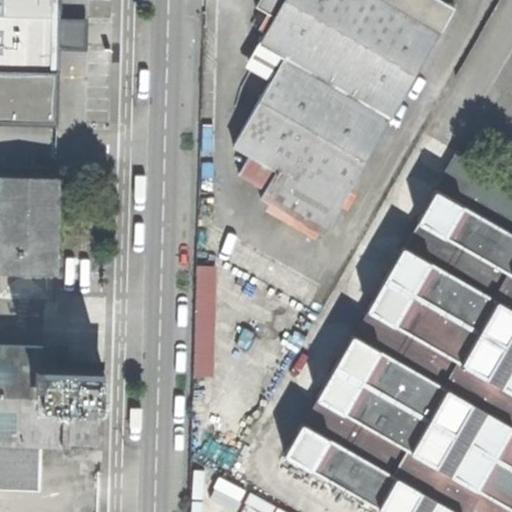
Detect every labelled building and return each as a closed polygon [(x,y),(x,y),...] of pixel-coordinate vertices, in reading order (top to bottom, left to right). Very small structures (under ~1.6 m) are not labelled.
[(0,0),(0,113),(50,115),(51,67),(48,67),(48,33),(49,0),(0,0)] [(260,194),(324,231),(452,3),(445,0),(256,0),(256,2),(273,12),(258,40),(283,56),(265,87),(233,142),(248,151),(275,167),(265,186),(260,194)] [(284,451),(391,511),(511,511),(511,180),(455,148),(415,218),(415,221),(404,243),(402,242),(366,305),(367,307),(354,330),(351,333),(315,395),(316,396),(304,419),(302,418),(284,451)] [(238,170),(265,186),(275,167),(248,151),(238,170)] [(0,263),(51,265),(52,239),(54,169),(0,166),(0,263)] [(203,263),(205,374),(225,374),(222,263),(203,263)] [(0,440),(40,441),(63,442),(63,453),(101,454),(103,359),(67,359),(66,370),(42,369),(42,343),(0,342),(0,440)] [(0,487),(39,488),(40,441),(0,440),(0,487)]
